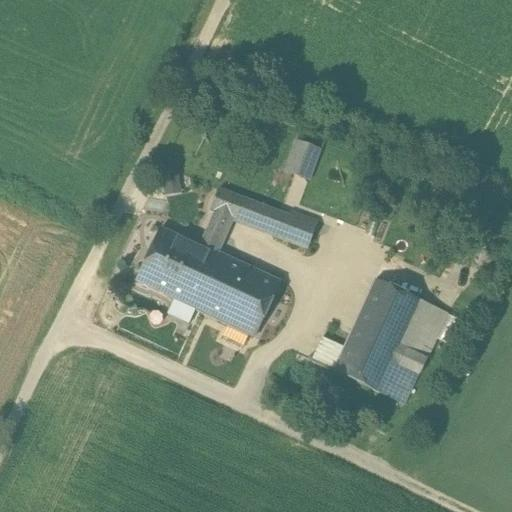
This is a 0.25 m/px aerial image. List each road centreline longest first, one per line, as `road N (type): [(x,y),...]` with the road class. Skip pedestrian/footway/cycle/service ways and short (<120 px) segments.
road 1 (unclassified): [(222,0),(0,452)]
road 2 (track): [(67,314),(480,511)]
